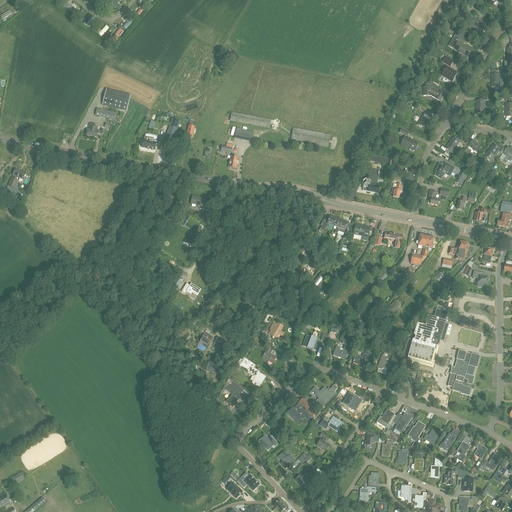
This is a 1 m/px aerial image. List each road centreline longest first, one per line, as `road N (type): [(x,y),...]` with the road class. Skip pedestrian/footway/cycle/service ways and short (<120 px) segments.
road 1 (primary): [(183,175),(0,139)]
road 2 (residential): [(493,419),(499,269),(511,240)]
road 3 (residential): [(234,442),(307,370),(382,392)]
road 4 (track): [(144,167),(79,282),(53,273)]
